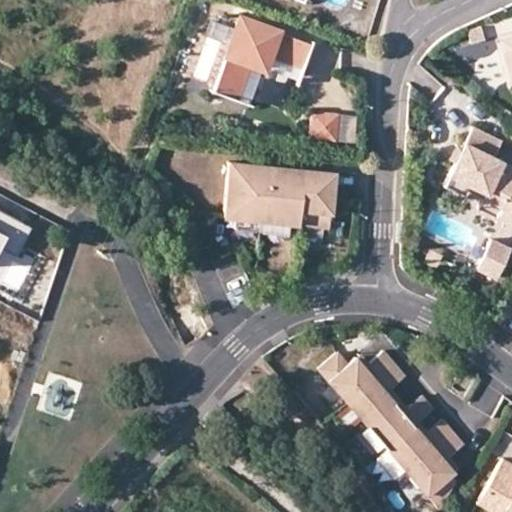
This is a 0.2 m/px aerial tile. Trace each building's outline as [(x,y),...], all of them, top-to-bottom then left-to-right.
[(305,57),(312,37),(240,12),(214,87),(239,96),(252,58),(264,62),(268,51),(303,63),(305,57)] [(210,80),(226,22),(209,18),(193,75),(210,80)] [(476,31),(465,34),(468,44),(478,41),(476,31)] [(511,37),(499,41),(509,78),(511,77),(511,37)] [(299,75),(303,63),(268,51),(264,62),(299,75)] [(252,58),(239,96),(251,100),(264,62),(252,58)] [(335,140),(338,113),(311,110),(308,137),(335,140)] [(511,166),(494,158),(502,142),(473,127),(449,175),(470,185),(474,178),(482,182),(489,185),(485,192),(505,202),(502,209),(497,218),(511,225),(511,166)] [(259,180),(261,159),(229,156),(225,210),(235,211),(262,214),(265,180),(259,180)] [(273,160),(261,159),(259,180),(265,180),(271,181),(273,160)] [(299,217),(303,162),(273,160),(271,181),(265,180),(262,214),(288,216),(299,217)] [(332,199),(335,165),(303,162),(299,217),(330,220),(332,199)] [(470,185),(449,175),(444,186),(464,196),(467,191),(502,209),(505,202),(485,192),(489,185),(482,182),(474,178),(470,185)] [(29,222),(0,207),(0,282),(16,291),(33,257),(23,252),(21,257),(14,253),(29,222)] [(261,224),(262,214),(235,211),(234,222),(261,224)] [(288,226),(288,216),(262,214),(261,224),(288,226)] [(510,249),(490,239),(476,268),(496,278),(510,249)] [(213,257),(224,290),(244,284),(232,250),(213,257)] [(337,350),(318,366),(347,400),(394,361),(383,349),(366,362),(366,368),(360,368),(361,361),(355,355),(346,361),(337,350)] [(347,400),(366,423),(393,400),(388,393),(382,392),(382,387),(388,387),(404,373),(394,361),(347,400)] [(393,400),(366,423),(386,445),(413,422),(432,406),(421,393),(405,407),(405,412),(399,412),(399,406),(393,400)] [(413,422),(386,445),(406,467),(452,428),(441,416),(425,430),(424,436),(419,435),(419,429),(413,422)] [(463,441),(452,428),(406,467),(438,506),(455,478),(449,471),(452,468),(446,461),(440,460),(441,455),(446,455),(463,441)] [(464,443),(446,458),(459,473),(477,457),(464,443)] [(376,455),(391,474),(401,467),(386,447),(376,455)] [(508,501),(504,507),(511,511),(511,463),(503,458),(485,488),(508,501)] [(493,511),(501,511),(504,507),(508,501),(485,488),(477,502),(493,511)]
